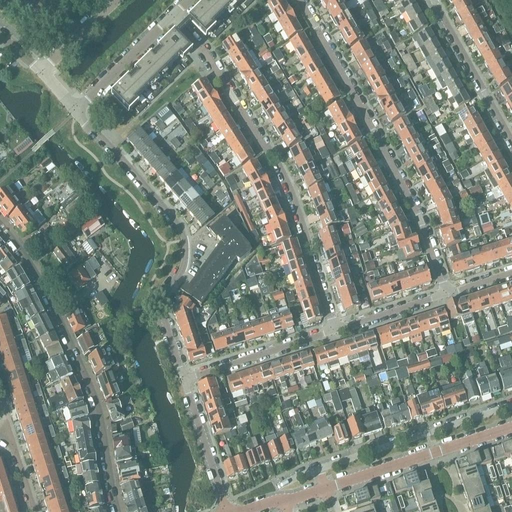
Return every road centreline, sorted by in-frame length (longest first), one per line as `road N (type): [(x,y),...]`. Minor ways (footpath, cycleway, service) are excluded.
road 1 (residential): [(171,18),(207,55),(282,173),(333,330)]
road 2 (residential): [(443,294),(413,208),(297,0)]
road 3 (residential): [(183,379),(162,310),(183,256),(180,228),(74,110)]
road 4 (residential): [(117,511),(93,391),(43,280),(0,225)]
road 5 (residential): [(325,488),(511,426)]
road 6 (residential): [(431,0),(511,138)]
road 7 (residential): [(333,330),(183,379)]
road 8 (residential): [(227,511),(183,379)]
road 9 (residential): [(74,110),(171,18)]
